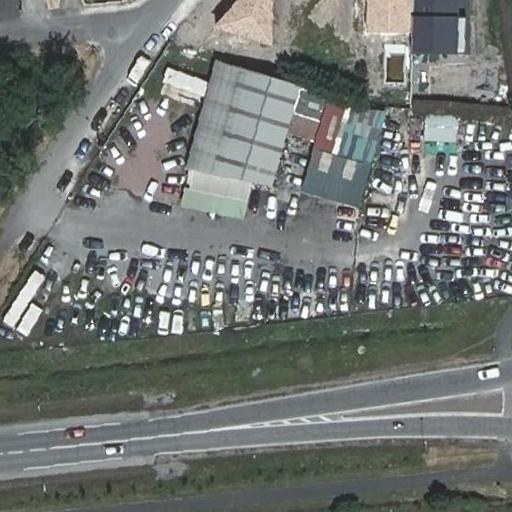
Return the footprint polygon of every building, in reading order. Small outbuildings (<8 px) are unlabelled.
[(271,0),(236,0),(215,27),(272,46),(271,0)] [(368,0),(368,31),(413,31),(412,55),(472,56),(472,0),(368,0)] [(276,187),(303,86),(216,63),(189,168),(276,187)] [(406,135),(446,139),(448,114),(409,111),(406,135)] [(186,189),(183,210),(248,219),(251,198),(186,189)] [(357,302),(384,302),(385,273),(358,273),(357,302)] [(30,279),(3,334),(13,339),(41,284),(30,279)]
